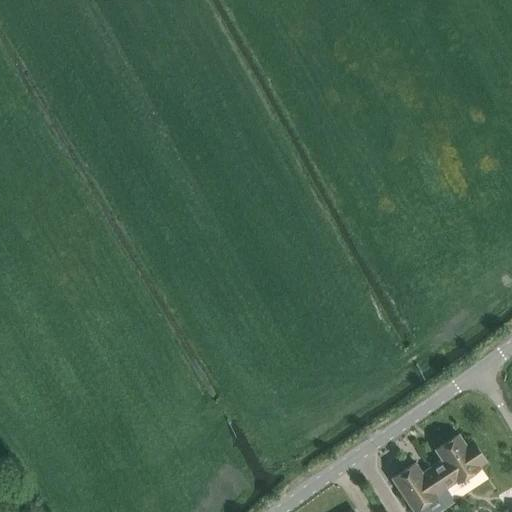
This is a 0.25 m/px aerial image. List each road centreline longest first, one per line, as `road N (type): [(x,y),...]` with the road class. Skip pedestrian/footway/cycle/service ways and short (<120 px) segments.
road 1 (track): [(511,257),(431,337),(370,375),(241,403),(77,501),(26,423),(0,439)]
road 2 (tertiary): [(283,511),(480,375)]
